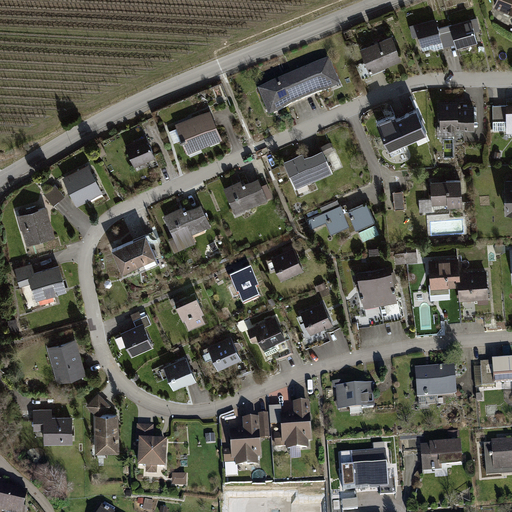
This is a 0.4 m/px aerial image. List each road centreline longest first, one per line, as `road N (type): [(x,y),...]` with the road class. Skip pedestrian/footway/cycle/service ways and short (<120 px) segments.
road 1 (residential): [(511,78),(413,82),(240,155),(110,216),(91,242),(87,270),(111,366),(131,390),(165,409),(201,411),(356,356),(511,335)]
road 2 (tertiary): [(387,0),(138,101),(0,181)]
